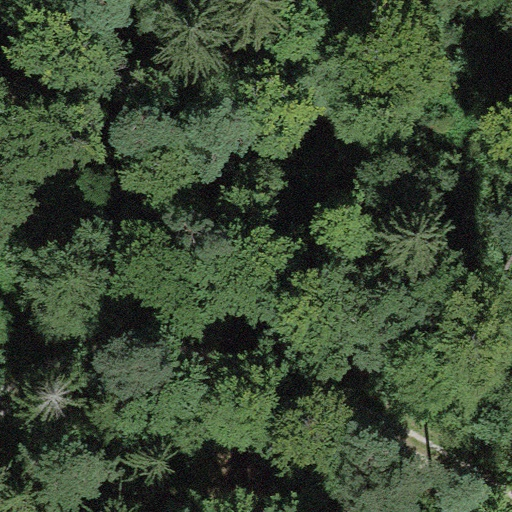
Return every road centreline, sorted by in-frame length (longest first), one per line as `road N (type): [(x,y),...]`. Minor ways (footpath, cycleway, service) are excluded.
road 1 (track): [(23,367),(67,261),(145,206),(296,127),(460,81),(511,75)]
road 2 (track): [(508,511),(217,360),(147,355),(23,367),(0,392)]
